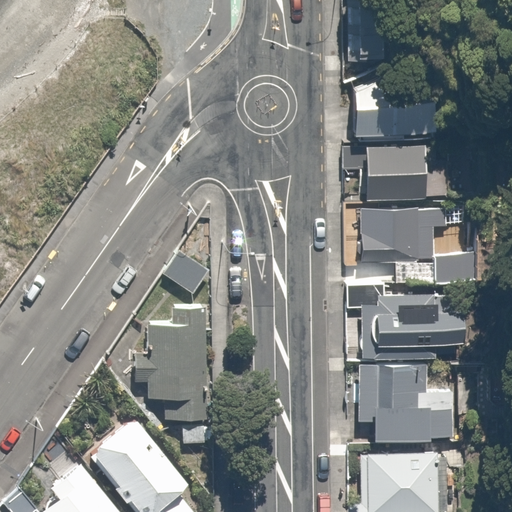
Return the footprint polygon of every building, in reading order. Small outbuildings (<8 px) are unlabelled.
[(393,69),(351,70),(352,124),(438,122),(437,91),(394,92),(393,69)] [(425,135),(364,134),(363,189),(425,190),(425,135)] [(421,248),(436,248),(436,206),(421,206),(421,198),(357,199),(357,257),(421,256),(421,248)] [(162,272),(191,290),(210,266),(179,246),(162,272)] [(374,280),(345,278),(344,300),(372,302),(374,280)] [(373,303),(373,334),(417,334),(417,304),(373,303)] [(204,304),(170,304),(171,321),(145,321),(144,350),(132,349),(133,377),(147,377),(147,395),(165,396),(165,415),(205,416),(204,304)] [(368,405),(367,432),(427,433),(428,357),(389,356),(388,397),(375,397),(376,356),(355,356),(354,404),(368,405)] [(136,412),(89,446),(138,511),(197,511),(177,485),(187,477),(136,412)] [(386,511),(386,510),(436,509),(434,445),(357,444),(358,496),(346,496),(346,511),(386,511)] [(125,511),(79,455),(48,480),(55,488),(37,502),(45,511),(125,511)] [(32,511),(12,488),(0,497),(0,498),(10,511),(32,511)]
